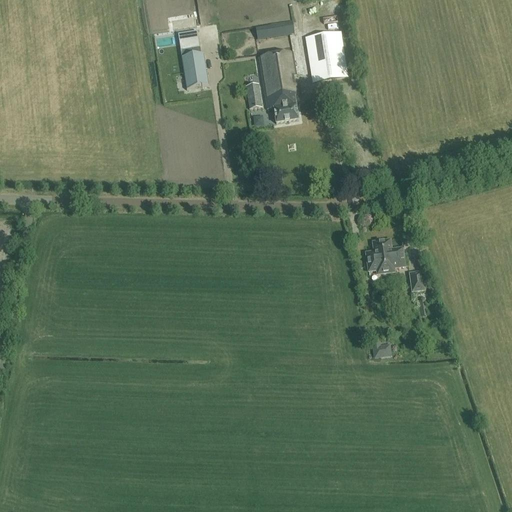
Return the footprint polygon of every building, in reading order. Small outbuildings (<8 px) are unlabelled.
[(292,23),(256,30),(258,41),(294,35),(292,23)] [(198,33),(178,36),(181,52),(201,49),(198,33)] [(306,40),(313,84),(347,78),(340,34),(306,40)] [(295,97),(300,97),(298,85),(295,85),(293,77),(297,77),(293,53),(259,59),(267,110),(274,110),(276,125),(299,121),(296,105),(295,97)] [(204,55),(185,58),(190,90),(209,87),(204,55)] [(259,86),(246,88),(250,111),(262,109),(259,86)] [(377,271),(378,275),(394,273),(394,269),(405,268),(402,250),(391,252),(390,242),(374,244),(375,254),(367,255),(369,273),(377,271)] [(410,275),(412,294),(425,292),(422,273),(410,275)]
